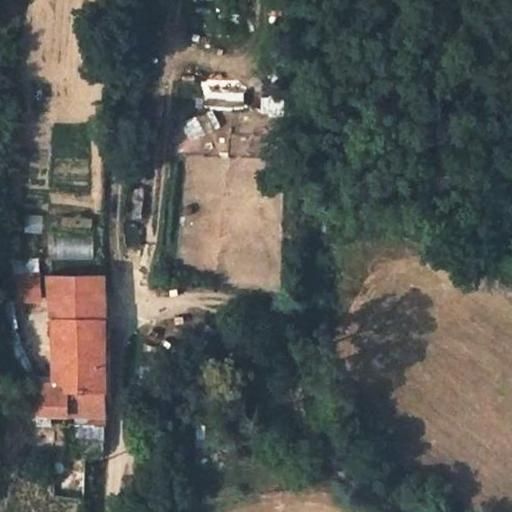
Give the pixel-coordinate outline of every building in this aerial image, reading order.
[(67,0),(71,20),(48,24),(51,37),(70,34),(75,62),(103,57),(96,20),(94,20),(89,0),(67,0)] [(12,70),(0,69),(0,84),(12,85),(12,70)] [(97,258),(97,237),(55,236),(54,258),(97,258)] [(39,271),(12,273),(14,301),(42,298),(39,271)] [(101,274),(49,274),(50,299),(101,298),(101,274)] [(101,298),(50,299),(50,316),(102,316),(101,298)] [(102,316),(50,316),(52,362),(67,362),(67,380),(53,380),(37,381),(38,413),(103,412),(102,342),(102,316)] [(206,325),(193,346),(238,375),(250,354),(206,325)] [(67,362),(52,362),(53,380),(67,380),(67,362)]
